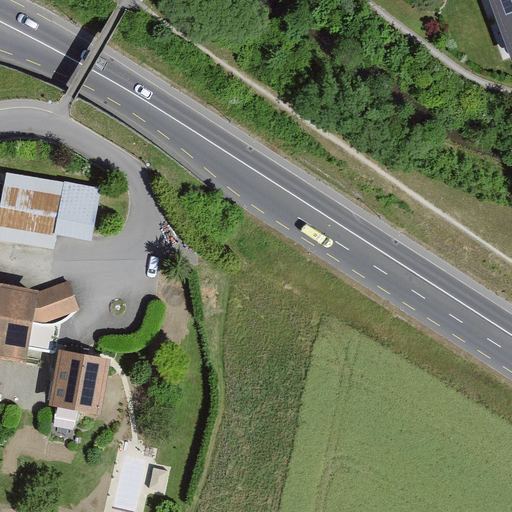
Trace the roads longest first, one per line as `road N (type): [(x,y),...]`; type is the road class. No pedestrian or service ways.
road 1 (secondary): [(54,50),(511,344)]
road 2 (residential): [(0,127),(58,124),(110,154),(135,180),(140,204),(136,238),(119,256),(0,261)]
